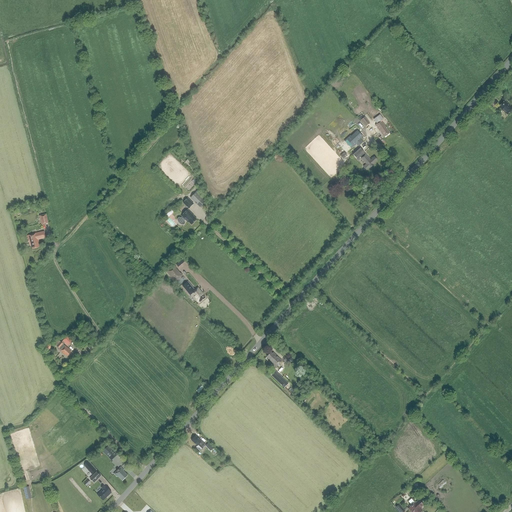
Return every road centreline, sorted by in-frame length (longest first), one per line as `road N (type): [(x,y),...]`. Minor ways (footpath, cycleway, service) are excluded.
road 1 (tertiary): [(109,511),(511,59)]
road 2 (track): [(147,469),(63,386),(99,336),(55,261),(56,246)]
